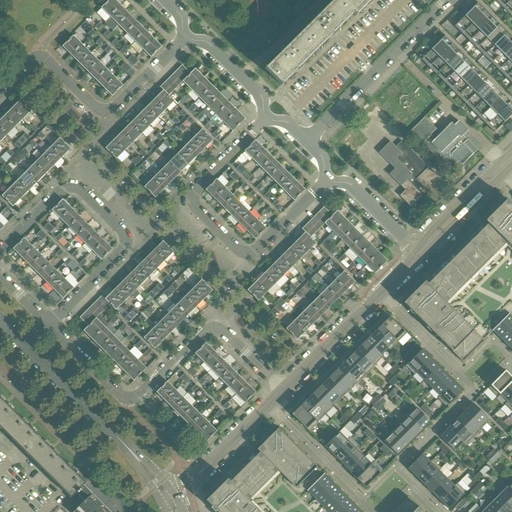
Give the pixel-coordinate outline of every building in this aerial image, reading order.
[(109,0),(101,8),(110,17),(121,7),(114,0),(109,0)] [(341,2),(342,2),(339,0),(335,0),(266,70),(281,85),(352,13),(341,2)] [(343,0),(342,2),(341,2),(352,13),(355,16),(370,0),(343,0)] [(458,23),(465,31),(485,11),(478,3),(458,23)] [(110,17),(118,26),(129,15),(121,7),(110,17)] [(465,31),(473,38),(493,18),(485,11),(465,31)] [(118,26),(127,34),(137,23),(129,15),(118,26)] [(473,38),(480,45),(500,25),(493,18),(473,38)] [(127,34),(135,42),(145,31),(137,23),(127,34)] [(480,45),(487,52),(507,32),(500,25),(480,45)] [(135,42),(143,50),(154,39),(145,31),(135,42)] [(487,52),(494,60),(511,42),(511,37),(507,32),(487,52)] [(62,47),(72,56),(83,46),(73,36),(62,47)] [(424,56),(432,64),(452,44),(444,36),(424,56)] [(154,39),(143,50),(151,58),(161,47),(154,39)] [(511,42),(494,60),(502,67),(511,56),(511,42)] [(432,64),(439,71),(459,51),(452,44),(432,64)] [(72,56),(80,65),(91,54),(83,46),(72,56)] [(88,73),(99,62),(103,58),(95,50),(91,54),(80,65),(88,73)] [(439,71),(447,79),(467,59),(459,51),(439,71)] [(415,55),(411,59),(416,63),(420,59),(415,55)] [(511,56),(502,67),(509,74),(511,71),(511,56)] [(447,79),(454,86),(474,66),(467,59),(447,79)] [(88,73),(96,81),(107,70),(99,62),(88,73)] [(182,65),(177,70),(186,78),(190,74),(182,65)] [(454,86),(461,93),(481,73),(474,66),(454,86)] [(195,69),(190,74),(186,78),(182,82),(191,90),(203,78),(195,69)] [(96,81),(105,89),(115,78),(107,70),(96,81)] [(177,70),(173,74),(181,83),(182,82),(186,78),(177,70)] [(461,93),(468,100),(488,80),(481,73),(461,93)] [(173,74),(169,79),(177,87),(181,83),(173,74)] [(115,78),(105,89),(112,96),(123,86),(115,78)] [(212,86),(203,78),(191,90),(199,99),(212,86)] [(169,79),(164,83),(173,91),(174,90),(177,87),(169,79)] [(468,100),(476,108),(496,88),(488,80),(468,100)] [(160,87),(163,91),(168,96),(173,91),(164,83),(160,87)] [(220,95),(212,86),(199,99),(208,107),(220,95)] [(476,108),(483,115),(503,95),(496,88),(476,108)] [(168,96),(171,99),(177,93),(174,90),(173,91),(168,96)] [(163,91),(156,98),(166,109),(174,101),(171,99),(168,96),(163,91)] [(229,103),(220,95),(208,107),(216,115),(229,103)] [(483,115),(490,122),(510,102),(503,95),(483,115)] [(156,98),(148,106),(158,117),(166,109),(156,98)] [(21,100),(12,109),(22,120),(32,110),(21,100)] [(511,103),(510,102),(490,122),(498,130),(511,115),(511,103)] [(237,111),(229,103),(216,115),(224,123),(237,111)] [(148,106),(140,114),(150,125),(158,117),(148,106)] [(12,109),(3,117),(14,128),(22,120),(12,109)] [(245,119),(237,111),(224,123),(233,132),(245,119)] [(140,114),(131,123),(142,133),(150,125),(140,114)] [(3,117),(0,120),(0,129),(6,136),(14,128),(3,117)] [(467,160),(441,134),(440,135),(436,131),(437,130),(424,118),(410,132),(448,170),(458,161),(462,165),(467,160)] [(451,123),(441,134),(467,160),(473,154),(468,149),(472,145),(470,144),(471,144),(467,140),(466,140),(462,136),(467,130),(466,129),(458,121),(454,126),(451,123)] [(131,123),(123,131),(134,141),(142,133),(131,123)] [(164,128),(169,134),(172,131),(166,126),(164,128)] [(202,130),(195,137),(205,148),(213,140),(202,130)] [(123,131),(115,139),(126,150),(134,141),(123,131)] [(195,137),(186,145),(197,156),(205,148),(195,137)] [(60,138),(50,148),(61,158),(70,149),(60,138)] [(126,150),(115,139),(105,149),(116,159),(126,150)] [(244,151),(252,159),(262,148),(255,141),(244,151)] [(407,147),(401,153),(390,142),(379,153),(390,164),(391,163),(396,168),(389,175),(400,186),(402,185),(406,189),(399,196),(411,207),(422,196),(419,193),(425,188),(432,195),(444,183),(428,168),(429,168),(428,167),(407,147)] [(186,145),(178,153),(189,164),(197,156),(186,145)] [(50,148),(42,156),(53,167),(61,158),(50,148)] [(252,159),(260,167),(271,156),(262,148),(252,159)] [(26,156),(21,152),(13,160),(17,164),(26,156)] [(178,153),(170,161),(181,172),(189,164),(178,153)] [(42,156),(34,164),(45,175),(53,167),(42,156)] [(260,167),(268,175),(279,165),(271,156),(260,167)] [(170,161),(162,170),(173,180),(181,172),(170,161)] [(34,164),(26,172),(36,183),(45,175),(34,164)] [(268,175),(276,184),(287,173),(279,165),(268,175)] [(162,170),(154,178),(165,188),(173,180),(162,170)] [(26,172),(18,180),(28,191),(36,183),(26,172)] [(276,184),(285,192),(295,181),(287,173),(276,184)] [(165,188),(154,178),(144,187),(155,198),(165,188)] [(206,190),(213,198),(224,187),(216,179),(206,190)] [(18,180),(9,189),(20,199),(28,191),(18,180)] [(295,181),(285,192),(294,201),(305,190),(295,181)] [(213,198),(221,206),(232,195),(224,187),(213,198)] [(20,199),(9,189),(2,196),(12,207),(20,199)] [(221,206),(230,214),(240,204),(232,195),(221,206)] [(52,211),(59,218),(70,208),(62,200),(52,211)] [(483,340),(492,331),(497,336),(499,338),(500,338),(505,344),(507,346),(511,350),(511,212),(509,210),(511,207),(511,205),(506,200),(485,221),(488,224),(478,234),(471,241),(469,238),(465,242),(467,245),(461,251),(458,248),(454,252),(457,255),(451,261),(448,258),(444,262),(447,265),(441,271),(438,269),(434,273),(437,275),(431,282),(428,279),(403,303),(410,310),(414,306),(417,309),(413,313),(427,327),(431,330),(431,331),(463,362),(469,356),(484,341),(483,340)] [(230,214),(238,222),(248,212),(240,204),(230,214)] [(324,207),(319,212),(328,220),(332,216),(324,207)] [(59,218),(68,226),(78,216),(70,208),(59,218)] [(337,211),(332,216),(328,220),(324,224),(333,232),(345,220),(337,211)] [(238,222),(246,231),(257,220),(248,212),(238,222)] [(319,212),(315,216),(323,225),(324,224),(328,220),(319,212)] [(68,226),(76,234),(80,230),(86,224),(78,216),(68,226)] [(315,216),(310,220),(319,229),(323,225),(315,216)] [(257,220),(246,231),(255,240),(266,229),(257,220)] [(310,220),(306,225),(315,233),(316,232),(319,229),(310,220)] [(353,228),(345,220),(333,232),(341,240),(353,228)] [(76,234),(84,243),(95,232),(86,224),(80,230),(76,234)] [(302,229),(305,233),(310,238),(315,233),(306,225),(302,229)] [(362,236),(353,228),(341,240),(349,249),(362,236)] [(84,243),(92,251),(103,240),(95,232),(84,243)] [(310,238),(313,241),(319,235),(316,232),(315,233),(310,238)] [(305,233),(298,240),(308,251),(316,243),(313,241),(310,238),(305,233)] [(370,244),(362,236),(349,249),(358,257),(370,244)] [(321,244),(324,247),(330,241),(327,238),(321,244)] [(13,249),(20,256),(31,246),(24,239),(13,249)] [(103,240),(92,251),(101,260),(112,249),(103,240)] [(298,240),(289,248),(300,259),(308,251),(298,240)] [(163,242),(154,251),(164,261),(173,252),(163,242)] [(378,253),(370,244),(358,257),(366,265),(378,253)] [(20,256),(28,265),(39,254),(31,246),(20,256)] [(330,252),(333,255),(338,249),(335,246),(330,252)] [(289,248),(281,257),(292,267),(300,259),(289,248)] [(154,251),(145,259),(156,270),(164,261),(154,251)] [(387,261),(378,253),(366,265),(374,274),(387,261)] [(28,265),(36,273),(47,262),(39,254),(28,265)] [(338,260),(341,263),(347,257),(344,254),(338,260)] [(281,257),(273,265),(284,276),(292,267),(281,257)] [(145,259),(137,267),(148,278),(156,270),(145,259)] [(36,273),(45,281),(55,270),(47,262),(36,273)] [(346,268),(349,271),(355,265),(352,262),(346,268)] [(273,265),(265,273),(275,284),(284,276),(273,265)] [(137,267),(129,275),(140,286),(148,278),(137,267)] [(45,281),(53,289),(64,279),(55,270),(45,281)] [(344,271),(336,279),(347,290),(355,282),(344,271)] [(354,277),(357,280),(363,274),(360,271),(354,277)] [(265,273),(257,281),(268,292),(275,284),(265,273)] [(129,275),(120,284),(131,294),(135,290),(140,286),(129,275)] [(64,279),(53,289),(63,299),(73,288),(64,279)] [(336,279),(328,287),(339,298),(347,290),(336,279)] [(201,280),(192,289),(203,300),(212,291),(201,280)] [(268,292),(257,281),(247,291),(258,301),(268,292)] [(120,284),(113,292),(123,302),(131,294),(120,284)] [(176,290),(171,285),(166,290),(169,293),(172,290),(174,292),(176,290)] [(328,287),(320,295),(331,306),(339,298),(328,287)] [(192,289),(184,298),(195,308),(203,300),(192,289)] [(135,290),(131,294),(136,299),(140,295),(135,290)] [(110,305),(113,308),(116,310),(123,302),(113,292),(105,299),(110,305)] [(320,295),(312,304),(322,314),(331,306),(320,295)] [(101,296),(97,300),(105,309),(110,305),(105,299),(101,296)] [(184,298),(176,306),(187,317),(195,308),(184,298)] [(97,300),(93,305),(101,313),(104,310),(105,309),(97,300)] [(312,304),(303,312),(314,323),(322,314),(312,304)] [(93,305),(88,309),(97,318),(101,313),(93,305)] [(110,305),(105,309),(104,310),(107,313),(113,308),(110,305)] [(176,306),(168,314),(178,325),(187,317),(176,306)] [(269,312),(275,318),(280,313),(279,312),(277,310),(275,308),(274,307),(269,312)] [(88,309),(84,314),(92,322),(96,319),(97,318),(88,309)] [(303,312),(296,320),(306,330),(314,323),(303,312)] [(80,318),(88,326),(92,322),(84,314),(80,318)] [(168,314),(159,322),(170,333),(178,325),(168,314)] [(119,319),(116,316),(110,321),(113,324),(119,319)] [(390,317),(381,326),(398,342),(406,334),(402,329),(396,323),(393,320),(392,319),(390,317)] [(83,331),(92,340),(104,327),(96,319),(92,322),(88,326),(83,331)] [(306,330),(296,320),(286,329),(297,340),(306,330)] [(159,322),(151,330),(162,341),(170,333),(159,322)] [(118,329),(118,330),(121,333),(127,327),(124,324),(118,329)] [(374,332),(373,333),(390,350),(398,342),(381,326),(377,329),(377,330),(376,330),(374,332)] [(92,340),(100,348),(113,335),(104,327),(92,340)] [(100,348),(108,356),(121,344),(125,339),(120,334),(121,333),(118,330),(113,335),(100,348)] [(162,341),(151,330),(144,338),(154,349),(162,341)] [(135,335),(132,332),(126,338),(129,341),(135,335)] [(369,337),(365,341),(382,358),(380,356),(382,354),(387,348),(389,350),(390,350),(373,333),(372,334),(370,336),(370,337),(369,337)] [(143,343),(140,340),(134,346),(137,349),(143,343)] [(358,349),(357,349),(374,367),(375,367),(374,366),(376,364),(382,358),(365,341),(361,346),(360,346),(358,348),(358,349)] [(195,354),(202,361),(213,351),(206,343),(195,354)] [(108,356),(117,364),(129,352),(121,344),(108,356)] [(152,351),(149,348),(143,354),(146,357),(152,351)] [(353,353),(349,358),(366,375),(374,367),(357,349),(356,350),(356,351),(356,350),(353,353)] [(408,369),(414,374),(424,364),(430,358),(430,357),(429,357),(430,356),(427,354),(422,349),(421,350),(416,355),(407,364),(405,366),(408,369)] [(202,361),(211,370),(221,359),(213,351),(202,361)] [(117,364),(125,373),(137,360),(129,352),(117,364)] [(341,365),(341,366),(358,383),(360,381),(366,375),(349,358),(344,362),(342,364),(342,365),(341,365)] [(416,373),(424,380),(432,372),(439,366),(434,361),(432,358),(432,359),(431,358),(430,358),(424,364),(414,374),(414,375),(416,373)] [(211,370),(219,378),(230,367),(221,359),(211,370)] [(137,360),(125,373),(133,381),(146,369),(137,360)] [(187,371),(190,374),(194,370),(187,363),(183,367),(187,371)] [(337,369),(333,374),(349,390),(353,387),(356,383),(357,383),(358,383),(341,366),(340,366),(340,367),(339,367),(337,369)] [(424,380),(432,388),(440,380),(447,374),(446,373),(443,370),(439,366),(432,372),(424,380)] [(219,378),(227,386),(238,375),(230,367),(219,378)] [(487,388),(496,397),(511,380),(511,378),(505,371),(502,374),(499,376),(499,377),(493,383),(487,388)] [(325,381),(325,382),(341,399),(349,390),(333,374),(328,378),(325,381),(326,381),(325,381)] [(438,398),(438,399),(455,382),(454,382),(450,377),(448,375),(447,374),(440,380),(432,388),(437,393),(440,396),(438,398)] [(227,386),(235,394),(246,383),(238,375),(227,386)] [(198,382),(206,390),(211,386),(202,378),(198,382)] [(504,405),(511,396),(511,380),(496,397),(499,394),(506,402),(504,405)] [(156,393),(164,400),(175,389),(167,382),(156,393)] [(321,385),(316,390),(333,407),(341,399),(325,382),(324,383),(323,383),(321,385)] [(455,382),(438,399),(443,404),(446,406),(446,407),(451,403),(458,396),(461,393),(460,393),(463,390),(455,382)] [(246,383),(235,394),(245,403),(255,393),(246,383)] [(164,400),(172,408),(183,398),(175,389),(164,400)] [(309,397),(308,398),(325,415),(331,409),(333,407),(316,390),(312,394),(309,397),(310,397),(309,397)] [(347,397),(363,413),(368,408),(352,392),(347,397)] [(86,483),(80,477),(0,397),(0,427),(71,498),(77,492),(78,494),(81,490),(80,489),(86,483)] [(172,408),(180,417),(191,406),(195,402),(191,397),(186,401),(183,398),(172,408)] [(301,406),(300,406),(318,424),(318,423),(318,422),(325,415),(308,398),(308,399),(307,399),(305,401),(305,402),(301,406)] [(465,411),(464,412),(482,429),(481,428),(486,424),(489,420),(487,417),(479,409),(473,403),(472,404),(468,408),(467,408),(465,411)] [(180,417),(189,425),(199,414),(191,406),(180,417)] [(318,424),(300,406),(297,410),(292,414),(294,416),(295,417),(297,420),(307,429),(309,432),(310,432),(318,424)] [(411,409),(406,414),(422,431),(423,430),(424,430),(426,428),(426,427),(430,423),(431,423),(431,422),(430,422),(414,406),(411,409)] [(461,415),(456,420),(474,437),(476,434),(482,429),(464,412),(463,413),(461,415)] [(189,425),(197,433),(207,422),(199,414),(189,425)] [(406,414),(398,422),(414,439),(419,435),(419,434),(419,435),(421,432),(422,431),(406,414)] [(449,427),(448,428),(465,445),(467,444),(474,437),(456,420),(452,424),(451,424),(449,427)] [(207,422),(197,433),(206,442),(217,431),(207,422)] [(399,425),(392,432),(406,447),(407,446),(410,444),(414,439),(398,422),(397,423),(399,425)] [(423,511),(408,497),(392,511),(362,511),(358,508),(356,505),(350,500),(348,498),(343,493),(343,492),(340,490),(335,485),(333,482),(333,483),(327,477),(325,475),(324,474),(323,475),(316,468),(317,467),(306,456),(305,457),(302,459),(299,456),(302,452),(288,438),(285,442),(281,438),(285,435),(278,428),(257,450),(260,452),(243,469),(240,466),(236,470),(239,473),(234,478),(233,479),(230,476),(206,501),(212,507),(216,504),(219,507),(216,511),(423,511)] [(465,445),(448,428),(447,429),(444,431),(445,431),(444,431),(440,436),(440,437),(444,441),(451,448),(454,451),(457,449),(460,445),(462,443),(465,446),(465,445)] [(332,454),(333,455),(350,438),(350,437),(347,440),(341,434),(339,432),(324,447),(325,447),(329,452),(332,454)] [(406,447),(392,432),(385,440),(383,441),(395,453),(398,456),(398,455),(403,451),(405,448),(406,447)] [(336,459),(341,463),(358,446),(353,440),(350,438),(333,455),(334,456),(334,457),(336,459)] [(348,470),(349,471),(364,457),(359,452),(356,449),(359,446),(358,446),(341,463),(345,468),(348,470)] [(415,477),(416,477),(432,460),(430,462),(422,454),(413,463),(412,463),(410,466),(407,469),(415,477)] [(352,475),(357,479),(360,477),(369,467),(374,462),(371,464),(364,457),(349,471),(350,472),(350,473),(352,475)] [(423,484),(424,485),(441,468),(432,460),(416,477),(420,482),(423,484)] [(360,477),(357,479),(365,488),(368,485),(371,483),(378,476),(383,470),(381,469),(374,462),(369,467),(360,477)] [(427,489),(432,493),(447,479),(439,471),(441,469),(441,468),(424,485),(425,486),(427,489)] [(439,500),(440,501),(457,484),(457,483),(454,486),(447,479),(432,493),(436,498),(439,500)] [(457,484),(440,501),(441,502),(441,503),(443,505),(448,509),(448,510),(449,509),(463,495),(466,492),(457,484)] [(496,492),(511,507),(511,491),(504,484),(496,492)] [(488,500),(499,511),(511,511),(511,507),(496,492),(498,495),(491,503),(488,500)] [(103,511),(88,497),(80,506),(73,511),(103,511)] [(480,508),(483,511),(499,511),(488,500),(480,508)]
